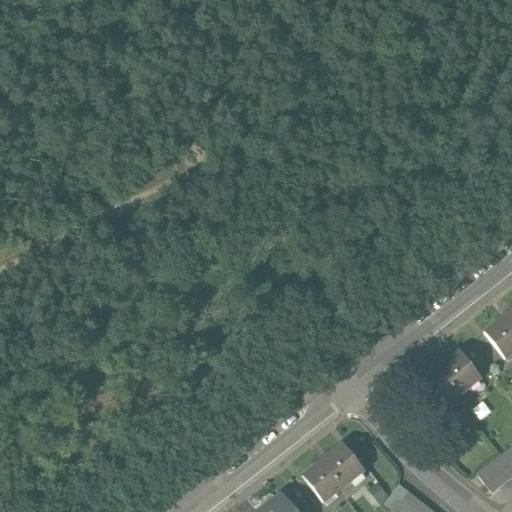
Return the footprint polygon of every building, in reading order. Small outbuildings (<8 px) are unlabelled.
[(511,313),(484,336),(504,361),(511,355),(511,313)] [(479,381),(459,355),(420,386),(440,412),(479,381)] [(342,448),(302,479),(322,504),(362,473),(342,448)] [(511,449),(477,476),(491,494),(511,478),(511,449)] [(429,511),(398,487),(384,506),(390,511),(429,511)] [(291,511),(279,496),(259,511),(291,511)]
